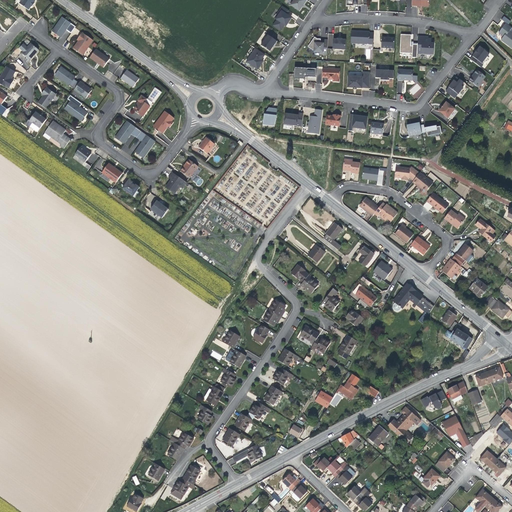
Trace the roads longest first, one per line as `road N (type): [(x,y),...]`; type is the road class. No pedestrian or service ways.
road 1 (track): [(256,260),(107,511)]
road 2 (residential): [(198,117),(160,168),(140,171),(97,135),(117,92),(58,49)]
road 3 (residential): [(262,93),(415,107),(471,36)]
road 4 (secondary): [(289,456),(466,367)]
road 5 (residential): [(424,276),(444,249),(442,235),(386,192),(349,187),(330,201)]
road 6 (residential): [(295,307),(210,444)]
road 7 (residential): [(314,19),(407,20),(471,36)]
road 8 (residential): [(308,184),(256,257),(295,307)]
road 9 (tertiary): [(61,0),(164,74)]
road 10 (tertiary): [(330,201),(424,276)]
